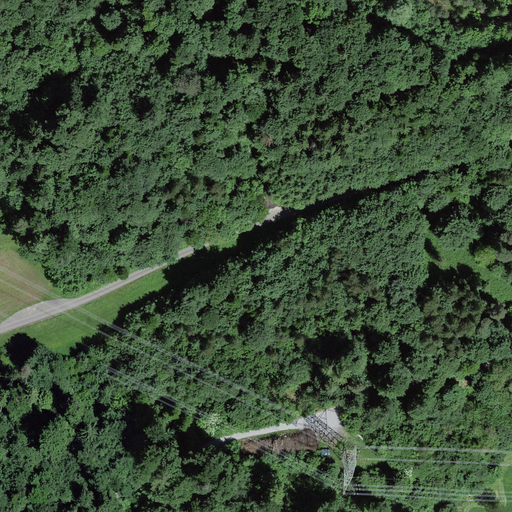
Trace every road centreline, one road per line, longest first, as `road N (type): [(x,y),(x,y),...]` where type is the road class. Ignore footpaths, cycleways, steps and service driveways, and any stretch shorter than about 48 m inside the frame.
road 1 (track): [(0,330),(273,220),(511,139)]
road 2 (track): [(511,360),(174,459),(97,511)]
road 3 (track): [(511,49),(354,110),(260,116),(254,158),(273,220)]
road 4 (track): [(260,116),(252,76),(205,26),(135,40),(0,112)]
